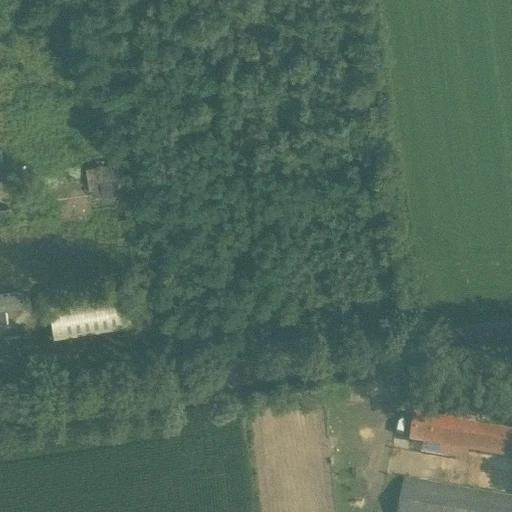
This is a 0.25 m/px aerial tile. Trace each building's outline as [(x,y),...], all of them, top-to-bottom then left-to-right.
[(0,209),(0,221),(11,220),(13,233),(32,230),(30,222),(65,217),(65,212),(121,204),(115,162),(98,165),(98,166),(88,168),(92,197),(0,209)] [(50,296),(56,336),(132,325),(126,285),(50,296)] [(21,291),(0,294),(0,324),(7,323),(5,309),(24,307),(21,291)] [(411,444),(484,457),(488,429),(417,416),(411,444)] [(511,432),(488,429),(484,457),(511,461),(511,432)] [(511,511),(511,502),(407,483),(401,511),(511,511)]
